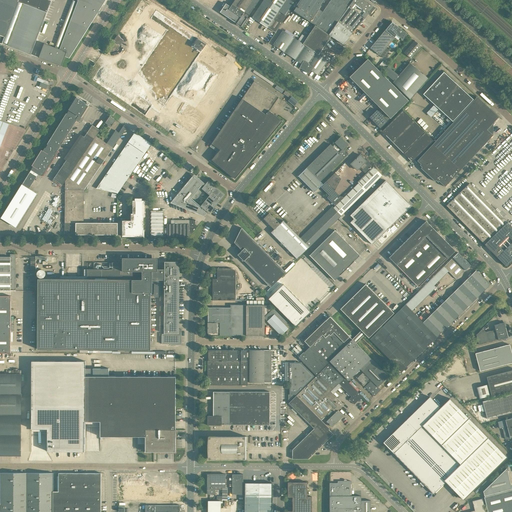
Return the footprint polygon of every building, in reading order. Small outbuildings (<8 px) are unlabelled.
[(0,0),(0,43),(2,44),(18,1),(18,0),(0,0)] [(18,1),(2,44),(31,55),(51,1),(49,0),(18,0),(18,1)] [(76,0),(78,0),(59,49),(44,43),(38,58),(61,66),(65,57),(69,58),(91,23),(105,0),(76,0)] [(234,0),(230,7),(226,4),(220,12),(236,23),(236,24),(240,27),(247,17),(249,15),(259,0),(234,0)] [(289,0),(263,0),(252,17),(267,28),(268,27),(275,32),(295,3),(289,0)] [(329,35),(350,4),(351,2),(352,1),(350,0),(330,0),(323,12),(318,9),(324,0),(299,0),(296,6),(296,7),(294,11),(329,34),(328,35),(329,35)] [(365,0),(353,0),(351,2),(350,4),(365,17),(368,14),(369,15),(375,8),(365,0)] [(329,35),(331,36),(343,45),(352,33),(365,17),(350,4),(329,35)] [(212,53),(148,9),(103,75),(167,119),(212,53)] [(385,30),(370,48),(380,55),(383,58),(390,50),(386,47),(397,35),(397,34),(394,32),(398,27),(396,25),(392,22),(385,30)] [(318,54),(331,36),(329,35),(328,35),(315,25),(306,38),(303,44),(305,45),(318,54)] [(398,27),(394,32),(397,34),(397,35),(403,40),(407,34),(398,26),(398,27)] [(273,45),(284,52),(294,38),(283,30),(273,45)] [(303,44),(298,41),(294,38),(284,52),(295,60),(305,45),(303,44)] [(411,58),(421,46),(414,40),(404,52),(411,58)] [(318,54),(305,45),(295,60),(302,64),(300,68),(304,70),(305,70),(308,73),(311,70),(318,75),(327,60),(318,54)] [(349,77),(350,77),(380,108),(378,111),(377,110),(369,117),(380,128),(388,121),(386,120),(389,117),(390,118),(408,100),(367,59),(349,77)] [(410,100),(428,79),(410,63),(398,76),(394,81),(393,82),(410,100)] [(383,72),(394,81),(398,76),(387,67),(384,71),(383,72)] [(473,99),(444,72),(423,94),(452,121),(473,99)] [(254,81),(211,144),(220,149),(212,160),(235,179),(282,121),(269,111),(279,97),(254,81)] [(294,106),(297,102),(298,101),(292,96),(288,100),(294,106)] [(445,187),(448,184),(493,135),(487,130),(499,117),(477,96),(417,161),(421,164),(420,165),(421,167),(420,168),(435,181),(436,180),(438,182),(439,181),(445,187)] [(81,117),(88,106),(85,104),(86,103),(77,97),(76,97),(68,109),(69,110),(67,114),(66,113),(63,118),(56,129),(55,131),(47,144),(48,144),(45,148),(44,148),(31,169),(29,173),(22,184),(1,218),(16,227),(37,194),(29,189),(38,174),(42,176),(77,120),(78,121),(80,117),(81,117)] [(403,110),(381,131),(403,153),(425,132),(403,110)] [(113,124),(115,120),(109,116),(105,122),(111,127),(112,125),(113,125),(113,124)] [(0,118),(0,146),(9,122),(0,118)] [(96,136),(98,133),(100,130),(92,125),(84,137),(83,136),(53,179),(62,185),(65,181),(96,136)] [(124,125),(119,133),(115,130),(106,143),(96,136),(65,181),(65,190),(64,234),(76,234),(96,234),(96,223),(84,223),(84,190),(84,189),(104,160),(113,148),(127,127),(124,125)] [(117,194),(117,193),(151,143),(135,132),(131,138),(119,155),(106,175),(96,188),(96,189),(117,194)] [(425,132),(403,153),(412,162),(433,141),(425,132)] [(307,167),(298,176),(314,192),(323,184),(320,181),(344,158),(346,156),(348,153),(344,149),(348,144),(340,136),(334,142),(335,143),(332,146),(330,144),(307,167)] [(360,167),(366,174),(373,167),(366,160),(360,155),(351,164),(357,170),(360,167)] [(373,167),(366,174),(357,182),(358,183),(344,198),(337,204),(335,206),(343,214),(382,176),(373,167)] [(198,178),(196,180),(192,177),(194,175),(171,202),(204,215),(206,212),(205,211),(205,210),(209,213),(218,202),(224,194),(208,181),(205,184),(198,178)] [(385,180),(350,215),(354,219),(350,222),(372,244),(407,209),(411,206),(385,180)] [(484,244),(490,250),(492,252),(497,257),(501,261),(502,262),(506,266),(511,259),(511,226),(507,222),(469,183),(446,206),(484,244)] [(117,223),(117,233),(122,233),(122,236),(135,236),(142,236),(142,230),(143,230),(143,217),(145,217),(145,200),(142,200),(142,198),(135,198),(135,200),(133,200),(133,213),(131,213),(131,220),(122,220),(122,223),(117,223)] [(335,206),(334,206),(333,208),(330,211),(338,219),(343,214),(335,206)] [(300,238),(309,247),(338,219),(330,211),(333,208),(332,207),(300,238)] [(163,211),(151,211),(151,236),(163,236),(163,211)] [(297,259),(309,247),(300,238),(283,220),(280,224),(269,213),(263,218),(274,229),(271,232),(297,259)] [(167,224),(167,236),(189,236),(189,233),(192,233),(197,226),(195,224),(195,220),(189,220),(189,224),(167,224)] [(426,221),(389,257),(418,287),(455,251),(426,221)] [(117,234),(117,233),(117,223),(96,223),(96,234),(117,234)] [(286,273),(241,228),(234,242),(242,250),(241,251),(240,251),(239,251),(238,252),(238,253),(238,254),(244,261),(271,287),(286,273)] [(309,255),(334,280),(359,255),(334,230),(309,255)] [(443,267),(448,271),(456,279),(470,265),(458,252),(443,267)] [(0,290),(15,291),(15,279),(15,254),(10,254),(10,257),(0,256),(0,290)] [(164,269),(159,269),(159,268),(157,268),(157,258),(122,257),(122,262),(112,262),(112,267),(112,269),(87,269),(87,279),(38,279),(37,349),(46,349),(46,350),(52,350),(52,349),(124,349),(124,351),(129,351),(129,350),(150,350),(151,292),(152,292),(152,283),(154,283),(154,297),(160,297),(160,285),(160,280),(164,280),(164,285),(163,285),(163,287),(164,287),(164,334),(162,334),(162,344),(170,344),(170,345),(181,345),(181,329),(179,329),(179,262),(164,262),(164,269)] [(236,268),(217,268),(217,279),(212,279),(212,300),(236,300),(236,268)] [(370,339),(388,357),(401,371),(490,285),(476,271),(423,322),(409,308),(405,304),(370,339)] [(283,284),(268,299),(295,326),(310,312),(283,284)] [(354,341),(363,332),(368,338),(394,313),(365,284),(340,309),(361,330),(352,339),(331,318),(330,316),(316,330),(314,328),(312,330),(314,332),(304,341),(310,346),(299,357),(316,375),(330,361),(348,380),(360,369),(361,370),(371,359),(371,358),(354,341)] [(424,285),(415,295),(421,302),(431,292),(424,285)] [(0,353),(10,353),(11,296),(0,295),(0,353)] [(208,335),(264,335),(264,305),(230,305),(230,308),(208,307),(208,322),(207,322),(207,333),(208,333),(208,335)] [(274,314),(267,321),(281,335),(288,328),(274,314)] [(477,337),(479,345),(508,337),(506,330),(504,322),(494,325),(495,330),(486,332),(482,329),(476,335),(477,337)] [(292,348),(298,354),(302,350),(296,344),(292,348)] [(504,346),(475,353),(480,371),(511,362),(511,354),(509,344),(504,346)] [(207,385),(247,385),(247,361),(247,360),(247,350),(241,350),(241,360),(237,360),(237,350),(229,350),(228,350),(209,350),(208,350),(208,352),(208,359),(208,360),(207,360),(207,374),(207,385)] [(250,350),(249,382),(271,383),(271,350),(264,350),(250,350)] [(381,390),(378,387),(388,376),(373,360),(372,360),(371,359),(361,370),(371,380),(365,387),(374,396),(381,390)] [(32,361),(31,428),(47,428),(46,451),(85,451),(85,421),(100,421),(100,436),(145,437),(145,452),(175,452),(175,376),(85,376),(85,361),(32,361)] [(285,362),(285,383),(288,383),(289,383),(289,394),(288,394),(288,402),(289,402),(314,376),(300,362),(287,362),(285,362)] [(329,363),(318,374),(333,389),(338,383),(351,397),(349,399),(354,404),(359,399),(362,396),(354,389),(348,383),(329,363)] [(511,370),(486,377),(491,396),(511,391),(511,370)] [(0,373),(0,455),(20,456),(20,435),(21,374),(0,373)] [(318,374),(296,395),(321,420),(332,410),(335,413),(326,421),(332,426),(337,422),(338,420),(343,415),(338,410),(343,404),(330,391),(333,389),(318,374)] [(477,387),(480,398),(491,396),(488,384),(477,387)] [(208,416),(208,425),(221,425),(221,424),(234,424),(269,425),(269,399),(269,392),(213,392),(213,416),(208,416)] [(511,412),(511,393),(482,401),(487,419),(511,412)] [(296,395),(288,403),(314,428),(309,433),(292,450),(292,459),(308,459),(322,445),(333,434),(328,429),(329,428),(321,420),(296,395)] [(430,397),(424,402),(435,413),(440,407),(430,397)] [(463,500),(507,457),(449,398),(440,407),(435,413),(431,416),(426,422),(422,425),(417,430),(411,435),(408,439),(402,444),(399,448),(394,453),(433,494),(446,482),(463,500)] [(421,406),(431,416),(435,413),(424,402),(421,406)] [(415,411),(426,422),(431,416),(421,406),(415,411)] [(412,414),(422,425),(426,422),(415,411),(412,414)] [(406,420),(417,430),(422,425),(412,414),(406,420)] [(401,425),(411,435),(417,430),(406,420),(401,425)] [(397,428),(408,439),(411,435),(401,425),(397,428)] [(392,434),(402,444),(408,439),(397,428),(392,434)] [(388,437),(399,448),(402,444),(392,434),(388,437)] [(246,436),(209,436),(208,436),(208,439),(207,442),(207,446),(207,450),(207,453),(208,459),(246,459),(247,459),(247,451),(246,451),(246,444),(247,444),(247,437),(246,437),(246,436)] [(383,442),(394,453),(399,448),(388,437),(383,442)] [(511,511),(511,489),(511,490),(506,468),(482,491),(487,511),(511,511)] [(0,511),(100,511),(101,473),(58,473),(58,491),(53,491),(53,473),(0,473),(0,504),(0,503),(0,511)] [(207,485),(207,494),(210,494),(215,494),(215,490),(222,490),(222,496),(222,500),(227,500),(227,487),(225,487),(225,474),(211,474),(207,474),(207,483),(207,485)] [(232,474),(232,487),(232,494),(243,494),(243,474),(232,474)] [(337,483),(329,483),(329,511),(370,511),(370,500),(361,500),(361,496),(351,496),(351,481),(337,481),(337,483)] [(311,511),(312,497),(307,497),(307,482),(288,482),(288,497),(292,497),(292,511),(288,511),(287,511),(311,511)] [(244,511),(272,511),(273,483),(245,483),(244,511)] [(117,485),(117,501),(137,501),(156,501),(181,501),(181,484),(156,484),(141,484),(141,485),(137,485),(117,485)] [(485,511),(482,499),(472,501),(475,510),(468,511),(485,511)] [(220,511),(220,505),(220,501),(208,501),(207,511),(220,511)]
